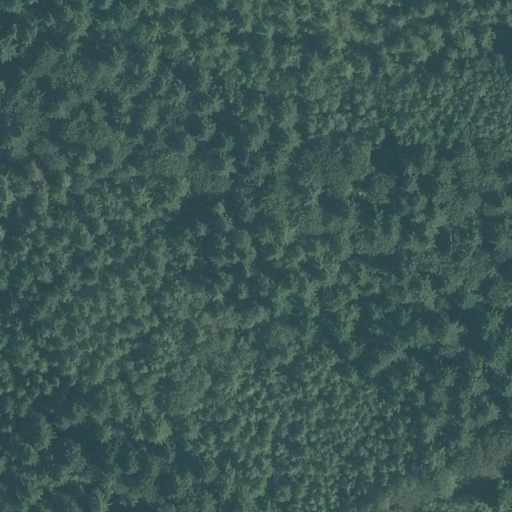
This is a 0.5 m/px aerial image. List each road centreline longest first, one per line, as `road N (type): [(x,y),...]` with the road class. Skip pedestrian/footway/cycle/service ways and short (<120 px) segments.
road 1 (track): [(0,79),(511,267)]
road 2 (track): [(328,511),(511,408)]
